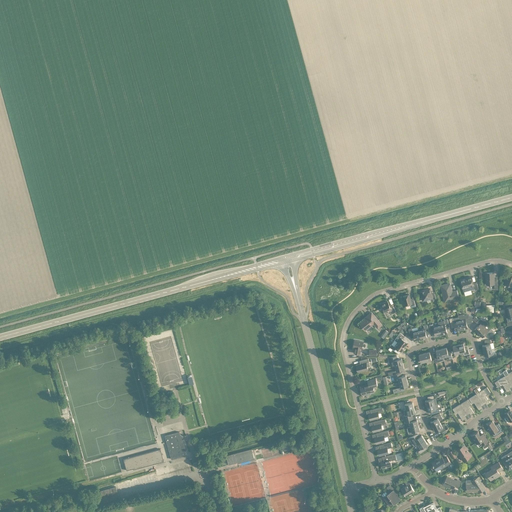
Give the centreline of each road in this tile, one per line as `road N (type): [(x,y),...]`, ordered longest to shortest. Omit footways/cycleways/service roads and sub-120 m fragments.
road 1 (residential): [(376,481),(343,349),(347,318),(373,294),(479,263),(511,265)]
road 2 (secondary): [(0,337),(286,259)]
road 3 (residential): [(501,402),(472,337),(409,350),(419,409),(437,448)]
road 4 (tertiary): [(345,486),(286,259)]
road 5 (secondary): [(286,259),(511,196)]
road 6 (residential): [(225,511),(194,461),(169,386)]
